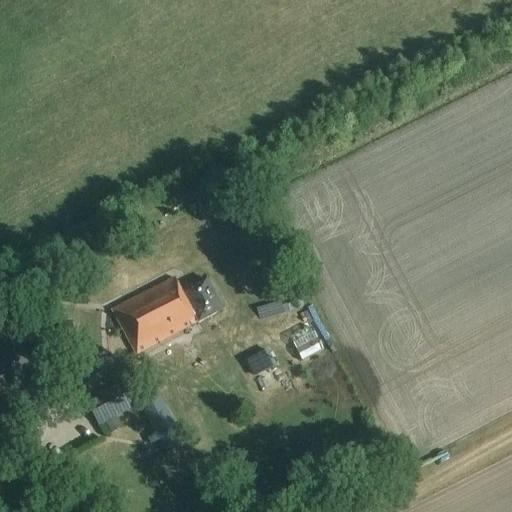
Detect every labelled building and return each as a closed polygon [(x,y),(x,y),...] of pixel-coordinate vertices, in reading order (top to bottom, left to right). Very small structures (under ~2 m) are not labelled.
[(183,292),(176,278),(113,311),(136,356),(197,323),(198,324),(224,310),(207,280),(183,292)] [(278,367),(270,352),(248,363),(256,379),(278,367)] [(101,393),(114,415),(135,403),(122,381),(101,393)] [(138,400),(166,455),(185,445),(157,391),(138,400)] [(114,415),(101,393),(85,404),(97,425),(114,415)] [(106,425),(112,436),(123,430),(117,419),(106,425)]
